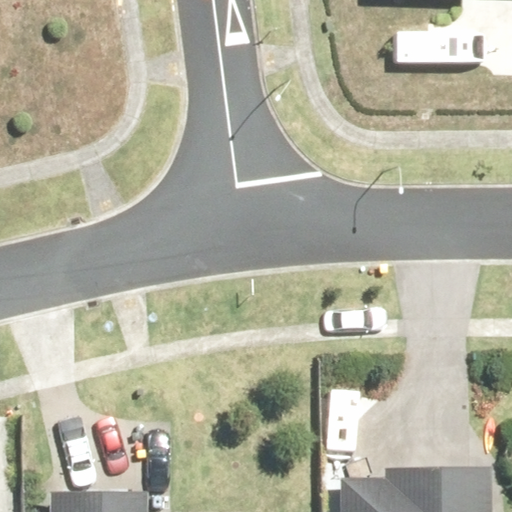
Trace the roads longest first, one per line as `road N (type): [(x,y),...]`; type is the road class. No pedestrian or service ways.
road 1 (residential): [(249,217),(511,216)]
road 2 (residential): [(0,274),(249,217)]
road 3 (residential): [(249,217),(223,0)]
